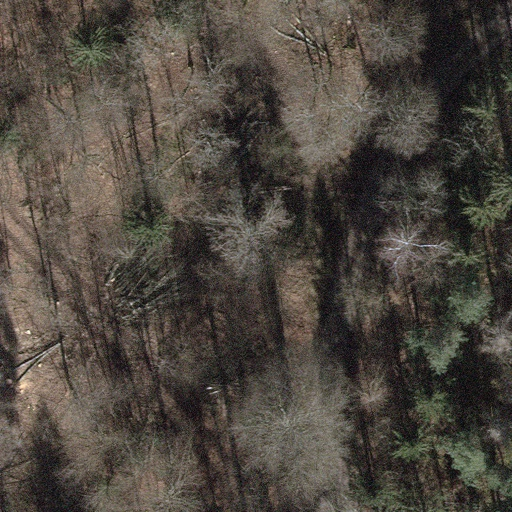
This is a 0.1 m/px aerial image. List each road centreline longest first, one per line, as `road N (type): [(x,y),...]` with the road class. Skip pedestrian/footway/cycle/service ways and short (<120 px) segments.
road 1 (track): [(511,9),(450,61),(357,223),(331,401)]
road 2 (track): [(331,401),(386,511)]
